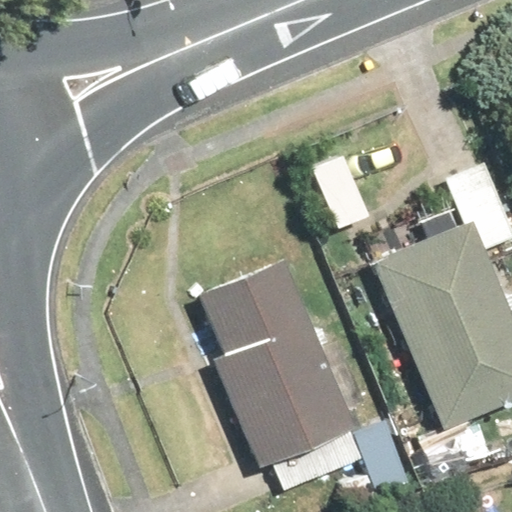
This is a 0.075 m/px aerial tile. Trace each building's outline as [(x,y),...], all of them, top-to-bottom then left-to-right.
[(430,163),(448,204),(462,236),(493,222),(461,150),(430,163)] [(448,204),(350,247),(422,411),(511,371),(511,351),(462,236),(448,204)] [(327,416),(260,246),(177,278),(201,341),(193,344),(237,458),(253,452),(262,475),(338,445),(327,416)] [(327,416),(338,445),(352,481),(392,465),(367,401),(327,416)] [(470,402),(423,419),(436,453),(482,437),(470,402)]
